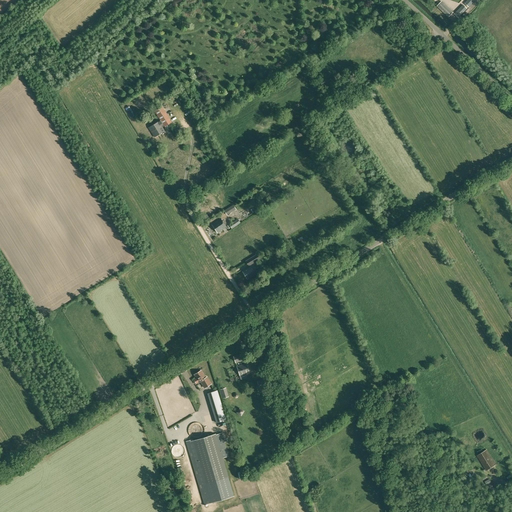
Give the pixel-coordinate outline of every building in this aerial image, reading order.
[(448,18),(454,12),(442,1),(437,6),(448,18)] [(459,18),(467,9),(463,5),(454,14),(459,18)] [(160,120),(148,128),(155,137),(164,131),(162,127),(164,126),(165,126),(171,122),(162,107),(155,111),(160,120)] [(227,215),(236,209),(233,204),(224,210),(227,215)] [(217,233),(226,227),(221,219),(212,225),(217,233)] [(232,228),(240,223),(238,219),(229,224),(232,228)] [(248,266),(260,259),(257,254),(245,261),(248,266)] [(247,279),(255,275),(250,267),(242,272),(247,279)] [(235,364),(242,362),(240,356),(234,357),(235,364)] [(240,376),(249,373),(246,363),(237,366),(240,376)] [(205,378),(201,371),(194,375),(199,382),(200,381),(204,388),(211,384),(207,376),(205,378)] [(259,388),(266,386),(264,379),(257,381),(259,388)] [(222,405),(212,408),(216,422),(226,419),(222,405)] [(193,439),(186,441),(194,471),(198,485),(204,505),(212,503),(234,496),(231,486),(228,477),(223,458),(229,456),(222,433),(216,434),(193,440),(193,439)] [(470,437),(460,440),(463,450),(473,447),(470,437)] [(496,465),(487,450),(476,456),(486,471),(496,465)]
